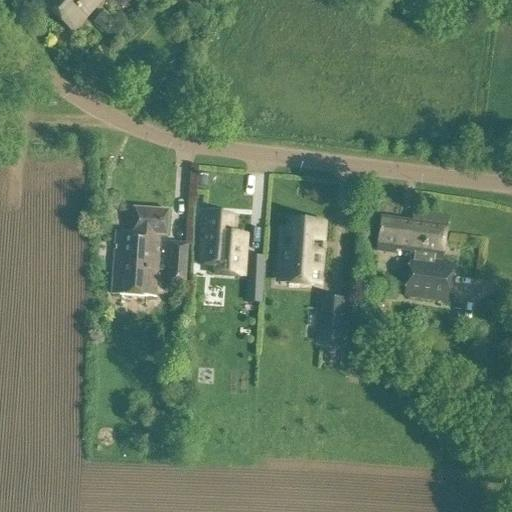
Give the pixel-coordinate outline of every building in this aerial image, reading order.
[(72,33),(101,0),(43,0),(40,4),(72,33)] [(172,0),(168,7),(188,23),(198,10),(185,0),(172,0)] [(102,13),(92,24),(104,35),(114,25),(102,13)] [(116,233),(111,296),(154,300),(159,237),(166,238),(168,213),(133,210),(131,234),(116,233)] [(414,214),(412,224),(381,220),(377,252),(396,255),(396,252),(411,254),(405,297),(447,303),(452,265),(442,264),(449,219),(414,214)] [(247,238),(232,237),(233,218),(203,216),(199,267),(211,267),(211,277),(245,279),(247,238)] [(278,229),(274,277),(319,280),(324,224),(284,220),(284,229),(278,229)] [(185,287),(188,245),(169,243),(166,285),(185,287)] [(249,260),(248,291),(260,291),(261,260),(249,260)] [(322,299),(319,345),(344,347),(348,301),(322,299)]
